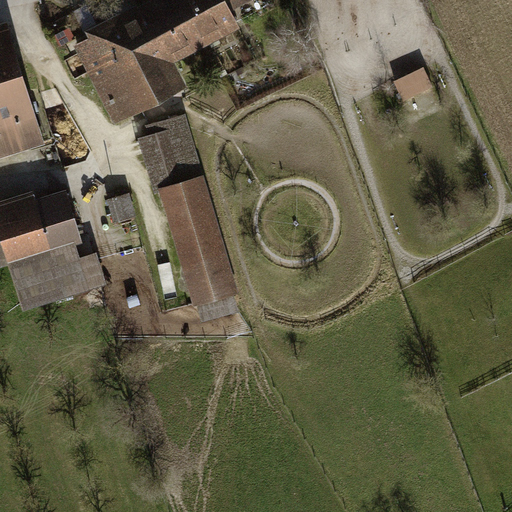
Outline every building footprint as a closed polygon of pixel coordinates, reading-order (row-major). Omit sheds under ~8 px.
[(89,37),(75,44),(115,121),(188,84),(175,59),(241,26),(227,0),(144,0),(139,3),(137,0),(84,27),(89,37)] [(9,17),(0,20),(0,153),(47,139),(9,17)] [(408,97),(439,82),(429,62),(398,76),(408,97)] [(146,124),(149,134),(139,137),(155,192),(159,192),(193,305),(197,304),(233,293),(238,291),(184,113),(146,124)] [(36,186),(0,197),(0,265),(11,262),(26,310),(109,284),(98,248),(82,253),(78,240),(85,238),(69,186),(39,195),(36,186)] [(108,197),(116,221),(137,215),(130,191),(108,197)] [(233,293),(197,304),(203,324),(239,312),(233,293)]
